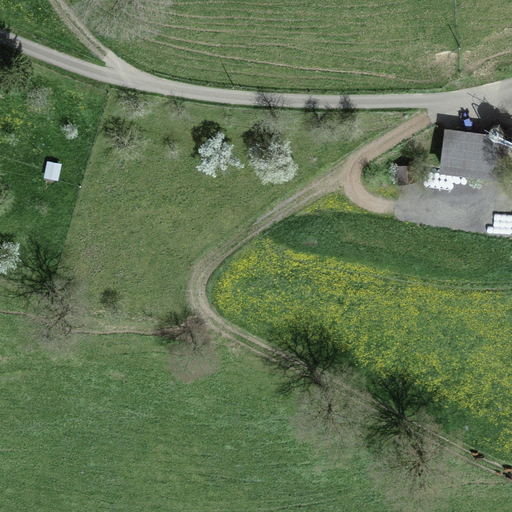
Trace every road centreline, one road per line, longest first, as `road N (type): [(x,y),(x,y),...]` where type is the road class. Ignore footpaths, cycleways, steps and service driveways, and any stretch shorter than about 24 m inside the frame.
road 1 (track): [(449,99),(218,255),(199,281),(198,298),(224,327),(511,469)]
road 2 (track): [(154,85),(84,35),(56,0)]
